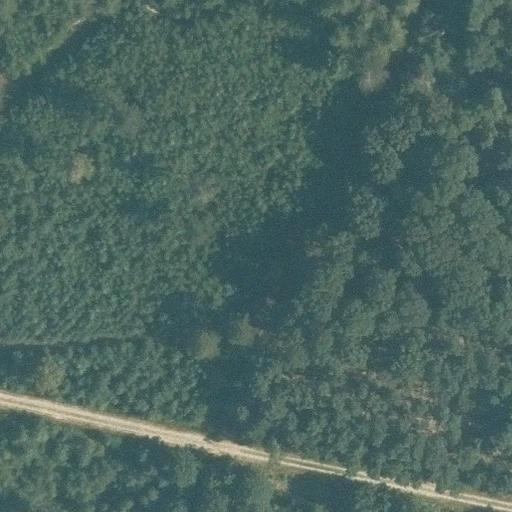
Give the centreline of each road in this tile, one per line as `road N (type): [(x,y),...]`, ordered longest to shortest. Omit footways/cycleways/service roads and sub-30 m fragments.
road 1 (track): [(511,508),(199,436)]
road 2 (track): [(199,436),(0,396)]
